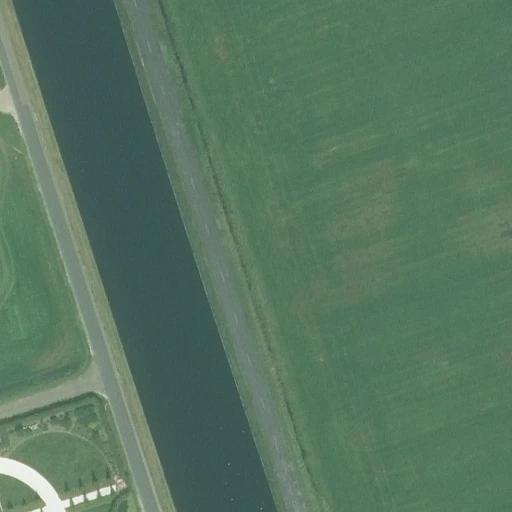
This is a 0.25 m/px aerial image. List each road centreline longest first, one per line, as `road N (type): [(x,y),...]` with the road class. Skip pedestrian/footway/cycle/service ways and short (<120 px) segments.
road 1 (track): [(296,511),(134,0)]
road 2 (unclassified): [(153,511),(0,33)]
